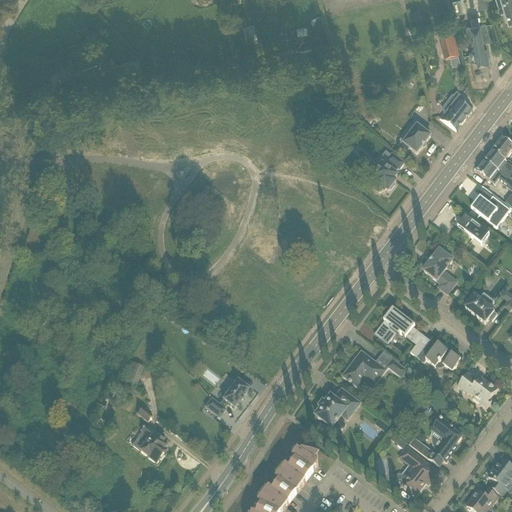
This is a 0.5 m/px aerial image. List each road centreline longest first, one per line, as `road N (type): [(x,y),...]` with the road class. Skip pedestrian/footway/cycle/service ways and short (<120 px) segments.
road 1 (tertiary): [(201,511),(371,265)]
road 2 (residential): [(202,160),(234,157),(253,173),(246,217),(229,251),(200,277),(169,271),(159,232),(178,190)]
road 3 (tertiary): [(371,265),(511,87)]
road 4 (residential): [(511,370),(371,265)]
road 5 (residential): [(21,168),(113,158),(166,166)]
road 6 (residential): [(433,511),(511,413)]
